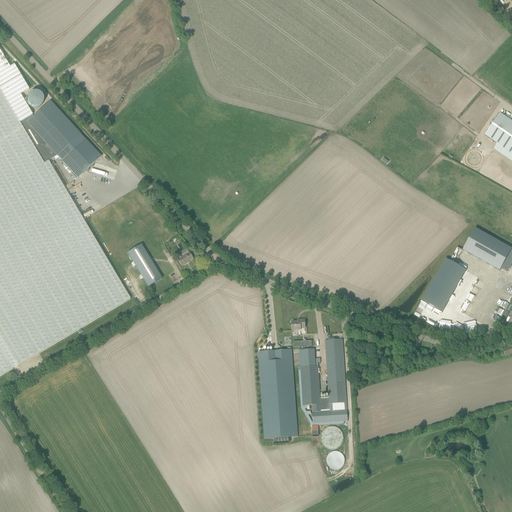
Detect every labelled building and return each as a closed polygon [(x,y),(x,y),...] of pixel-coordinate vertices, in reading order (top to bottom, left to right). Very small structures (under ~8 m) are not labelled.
[(102,65),(104,67),(148,27),(137,14),(93,53),(95,55),(96,54),(99,58),(98,60),(101,63),(99,65),(101,66),(102,65)] [(0,375),(130,299),(48,161),(57,156),(62,161),(77,178),(85,171),(87,171),(89,168),(90,167),(92,167),(93,164),(101,157),(85,140),(80,135),(81,135),(50,101),(33,117),(20,94),(29,89),(14,64),(10,67),(0,50),(0,375)] [(103,87),(115,100),(139,77),(127,65),(124,68),(121,64),(117,67),(120,71),(103,87)] [(39,92),(36,92),(34,92),(31,92),(29,94),(28,96),(27,98),(27,101),(28,103),(29,105),(31,107),(33,108),(35,108),(38,108),(40,107),(42,105),(43,103),(43,100),(43,98),(42,96),(41,94),(39,92)] [(511,121),(500,113),(485,136),(497,144),(493,149),(511,162),(511,121)] [(511,248),(511,247),(476,227),(463,249),(500,270),(511,248)] [(141,245),(127,253),(148,287),(162,279),(141,245)] [(178,258),(177,259),(182,267),(186,264),(186,263),(192,259),(188,253),(186,250),(180,254),(180,253),(176,255),(178,258)] [(445,259),(422,301),(442,312),(465,271),(466,270),(454,263),(445,259)] [(483,289),(486,279),(478,276),(474,285),(483,289)] [(296,315),(293,324),(307,329),(311,320),(296,315)] [(300,350),(303,406),(312,406),(313,424),(348,421),(342,339),(325,341),(329,398),(320,399),(318,374),(321,373),(321,369),(318,369),(318,366),(316,367),(316,363),(320,363),(320,359),(314,359),(313,350),(300,350)] [(511,345),(503,349),(505,356),(511,354),(511,345)] [(274,443),(291,442),(290,437),(298,437),(292,351),(258,353),(264,439),(273,439),(274,443)] [(323,448),(342,447),(341,427),(322,429),(323,448)] [(345,462),(345,460),(344,458),(343,457),(342,455),(341,454),(339,453),(338,453),(336,452),(334,452),(332,453),(330,454),(329,455),(328,456),(327,458),(326,460),(326,462),(326,464),(327,466),(327,467),(329,469),(330,470),(331,471),(333,471),(335,471),(337,471),(338,471),(340,470),(342,469),(343,467),(344,466),(345,464),(345,462)]
